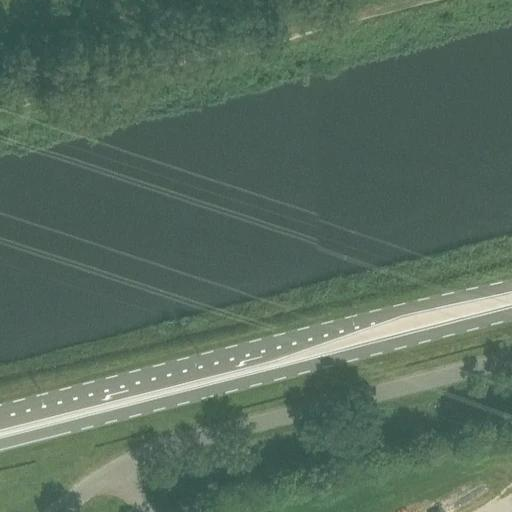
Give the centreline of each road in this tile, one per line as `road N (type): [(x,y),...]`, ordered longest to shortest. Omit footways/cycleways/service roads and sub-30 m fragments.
road 1 (primary): [(0,444),(511,314)]
road 2 (primary): [(511,286),(0,409)]
road 3 (unclassified): [(59,511),(157,448),(511,357)]
road 4 (track): [(414,0),(0,109)]
